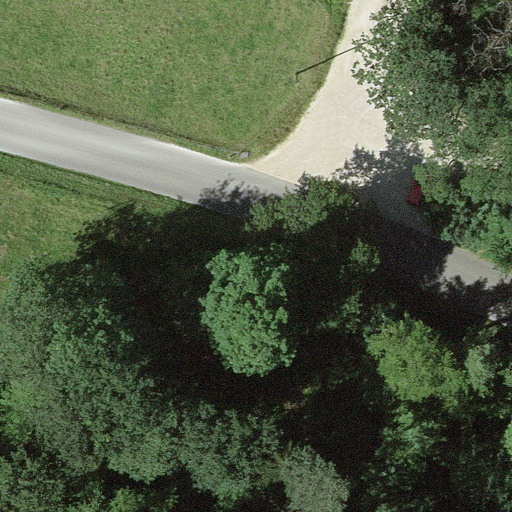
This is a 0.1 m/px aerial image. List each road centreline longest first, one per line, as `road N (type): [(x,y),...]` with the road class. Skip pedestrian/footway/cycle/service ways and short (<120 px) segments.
road 1 (tertiary): [(0,122),(314,212),(511,298)]
road 2 (track): [(375,0),(314,212)]
